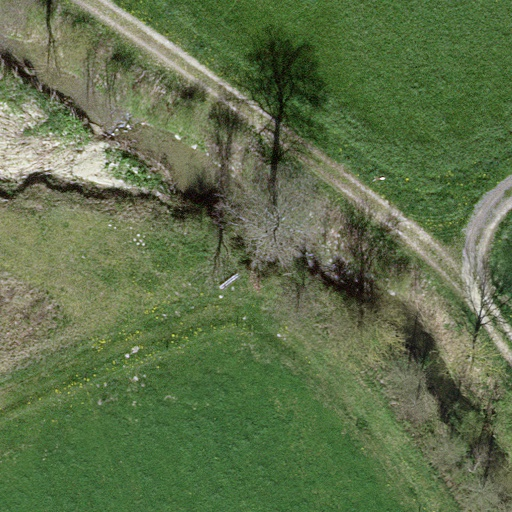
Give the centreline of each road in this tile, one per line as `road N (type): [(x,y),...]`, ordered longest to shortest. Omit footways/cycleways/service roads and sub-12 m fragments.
road 1 (track): [(511,347),(476,296),(378,203),(91,0)]
road 2 (track): [(419,511),(343,390),(269,336),(191,331),(0,412)]
